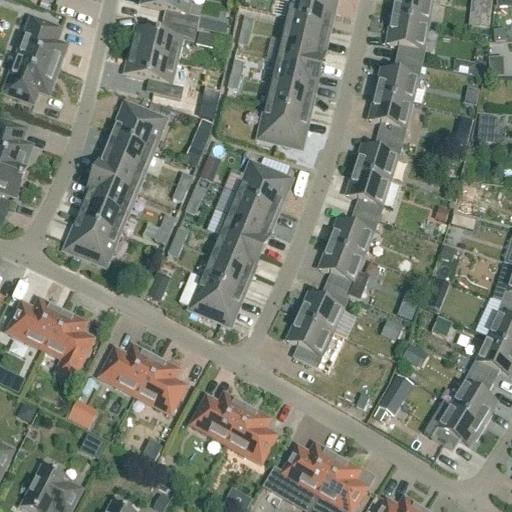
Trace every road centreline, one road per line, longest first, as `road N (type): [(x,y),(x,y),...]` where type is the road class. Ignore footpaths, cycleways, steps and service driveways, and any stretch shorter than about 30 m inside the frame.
road 1 (residential): [(245,371),(306,232),(367,0)]
road 2 (residential): [(24,261),(76,142),(108,0)]
road 3 (residential): [(472,502),(245,371)]
road 4 (residential): [(245,371),(24,261)]
